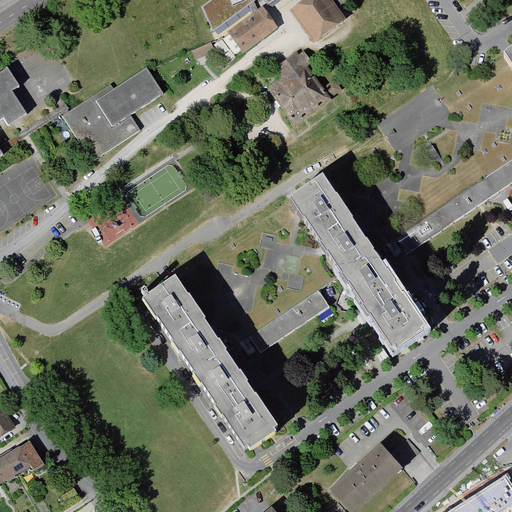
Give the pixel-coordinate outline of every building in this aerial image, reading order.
[(279,0),(214,0),(200,9),(211,34),(246,9),(249,17),(256,12),(253,5),(257,3),(265,10),(279,0)] [(343,24),(325,0),(306,0),(286,15),(309,48),(343,24)] [(237,53),(240,56),(273,29),(258,10),(256,12),(249,17),(220,41),(233,57),(237,53)] [(189,55),(194,63),(213,53),(209,45),(189,55)] [(278,84),(265,94),(290,128),(337,94),(330,84),(320,92),(300,66),(307,61),(301,53),(296,57),(294,54),(270,72),(278,84)] [(333,194),(383,267),(496,190),(511,178),(511,67),(506,58),(325,182),(333,194)] [(146,68),(63,115),(90,161),(141,132),(130,114),(163,96),(146,68)] [(0,127),(5,135),(22,122),(6,100),(15,94),(0,74),(0,127)] [(325,182),(322,179),(288,200),(289,203),(346,285),(394,355),(428,332),(383,267),(333,194),(325,182)] [(181,277),(238,359),(346,285),(289,203),(188,272),(181,277)] [(181,277),(177,270),(137,298),(245,455),(285,428),(238,359),(181,277)] [(1,411),(0,411),(0,437),(12,430),(1,411)] [(420,454),(408,441),(387,460),(399,473),(420,454)] [(0,460),(0,466),(9,482),(26,472),(29,476),(31,477),(43,470),(43,467),(29,443),(0,460)] [(375,447),(319,497),(331,510),(332,511),(355,511),(399,473),(387,460),(375,447)] [(0,488),(9,482),(0,466),(0,488)] [(511,511),(511,502),(502,486),(460,511),(511,511)]
